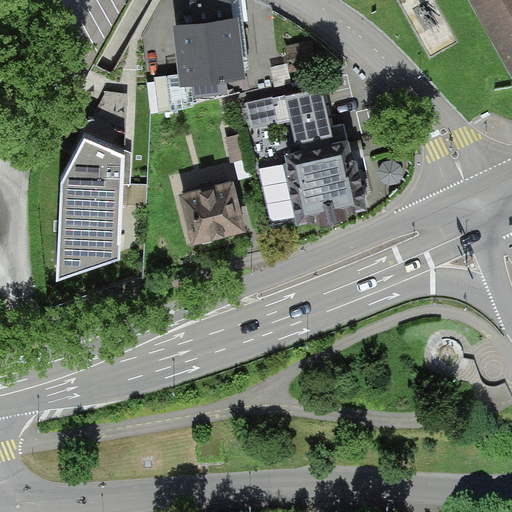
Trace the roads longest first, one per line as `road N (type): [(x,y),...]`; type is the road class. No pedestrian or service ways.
road 1 (residential): [(511,489),(335,482),(38,504),(0,496)]
road 2 (primary): [(0,391),(270,308),(414,248)]
road 3 (residential): [(484,210),(430,110),(392,65),(307,0)]
